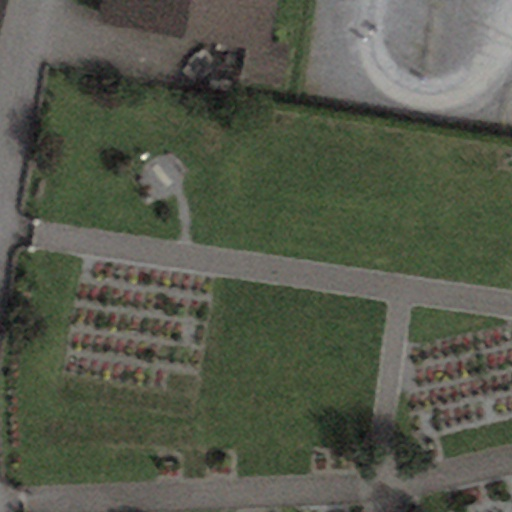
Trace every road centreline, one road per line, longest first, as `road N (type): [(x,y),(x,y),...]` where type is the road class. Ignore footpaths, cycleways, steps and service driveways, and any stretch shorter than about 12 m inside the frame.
road 1 (unknown): [(379,0),(382,30),(395,46),(433,58),(467,54),(485,42),(506,0)]
road 2 (unclassified): [(30,0),(0,168)]
